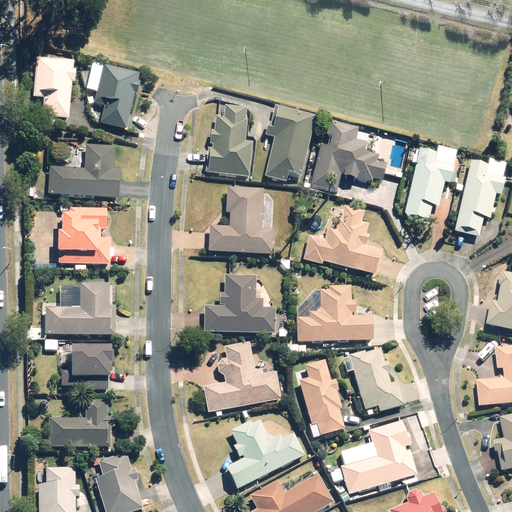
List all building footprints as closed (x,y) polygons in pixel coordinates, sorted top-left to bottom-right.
[(44,117),(71,118),(72,83),(78,83),(79,70),(75,70),(75,60),(37,59),(35,98),(45,99),(44,117)] [(141,73),(95,63),(89,90),(99,92),(96,104),(106,106),(101,125),(128,131),(136,93),(140,94),(142,83),(139,82),(141,73)] [(224,119),(215,118),(211,173),(250,176),(252,142),(246,142),(249,107),(225,106),(224,119)] [(318,117),(280,108),(277,121),(271,119),(268,136),(277,138),(267,178),(288,183),(290,174),(303,177),(318,117)] [(379,155),(368,152),(370,143),(357,140),(360,127),(329,120),(314,186),(340,192),(344,176),(375,183),(376,179),(386,182),(390,164),(377,161),(379,155)] [(81,169),(51,168),(50,194),(121,197),(123,169),(116,169),(117,146),(86,145),(86,152),(82,152),(81,169)] [(418,164),(406,216),(430,222),(434,206),(440,207),(446,183),(453,184),(460,151),(440,146),(438,153),(418,147),(414,163),(418,164)] [(490,163),(472,159),(456,231),(481,237),(485,218),(491,219),(497,194),(503,196),(507,178),(504,178),(507,164),(491,160),(490,163)] [(265,191),(229,189),(227,214),(232,214),(232,228),(212,227),(211,253),(275,256),(276,230),(263,229),(265,191)] [(450,215),(455,193),(446,191),(441,213),(450,215)] [(346,206),(340,229),(329,227),(326,241),(309,237),(304,260),(324,265),(325,262),(378,275),(384,251),(369,247),(371,235),(368,235),(371,224),(363,223),(366,211),(346,206)] [(72,215),(63,215),(62,265),(112,266),(112,239),(102,239),(102,229),(108,229),(109,209),(72,209),(72,215)] [(496,300),(491,325),(511,329),(511,274),(506,273),(501,301),(496,300)] [(206,331),(276,335),(278,309),(264,308),(264,300),(257,299),(258,277),(227,275),(226,294),(222,294),(221,307),(207,307),(206,331)] [(62,308),(47,308),(46,334),(117,336),(118,306),(112,306),(113,284),(82,283),(82,287),(63,286),(62,308)] [(316,291),(299,310),(299,342),(376,342),(376,317),(354,317),(354,313),(358,313),(358,301),(352,301),(352,287),(330,287),(330,291),(316,291)] [(59,341),(46,340),(46,351),(59,352),(59,341)] [(229,359),(223,360),(218,366),(220,373),(226,376),(227,384),(205,388),(210,413),(282,401),(277,373),(265,375),(264,370),(256,371),(251,342),(226,346),(229,359)] [(115,347),(64,345),(63,363),(70,363),(69,371),(64,371),(64,387),(93,388),(93,391),(111,391),(111,383),(114,383),(115,347)] [(511,346),(499,348),(501,369),(506,368),(507,379),(480,381),(483,407),(511,403),(511,346)] [(366,351),(349,357),(368,411),(380,407),(382,413),(407,405),(399,382),(392,384),(389,373),(393,372),(389,361),(387,362),(382,349),(367,354),(366,351)] [(332,381),(326,361),(307,367),(310,379),(299,382),(316,438),(346,429),(341,412),(344,411),(338,392),(341,391),(338,380),(332,381)] [(110,443),(111,429),(115,429),(115,417),(108,417),(109,400),(87,400),(87,420),(51,419),(50,448),(114,449),(115,444),(110,443)] [(500,453),(504,472),(511,469),(511,416),(504,418),(508,439),(496,442),(499,453),(500,453)] [(307,455),(297,434),(284,440),(282,436),(272,441),(262,421),(254,425),(252,421),(232,432),(239,445),(235,447),(240,457),(244,455),(246,459),(228,469),(239,490),(307,455)] [(408,451),(407,447),(412,446),(405,421),(370,431),(377,457),(343,467),(351,494),(419,475),(412,450),(408,451)] [(107,511),(135,511),(145,509),(137,482),(141,480),(137,469),(133,470),(128,453),(100,461),(105,477),(97,479),(107,511)] [(40,485),(39,511),(77,511),(78,498),(82,499),(83,486),(77,485),(78,469),(48,468),(47,485),(40,485)] [(321,511),(335,505),(320,479),(286,498),(279,485),(252,500),(259,511),(321,511)] [(446,511),(440,493),(426,497),(423,489),(407,495),(410,503),(388,511),(446,511)]
